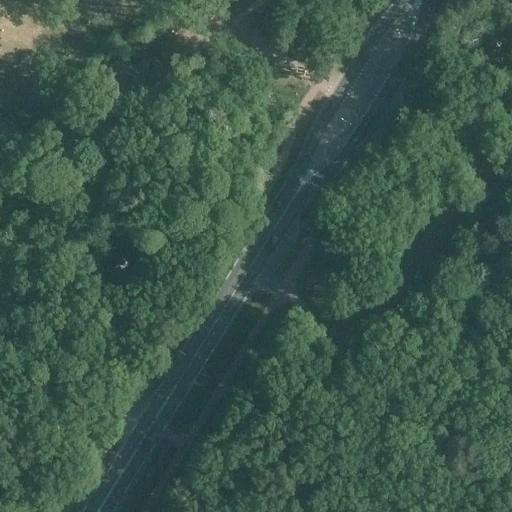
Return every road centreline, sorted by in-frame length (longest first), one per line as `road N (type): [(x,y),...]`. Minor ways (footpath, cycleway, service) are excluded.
road 1 (secondary): [(152,426),(418,0)]
road 2 (unclassified): [(229,22),(201,47),(0,319)]
road 3 (unclassified): [(0,440),(86,418),(124,415),(152,426)]
